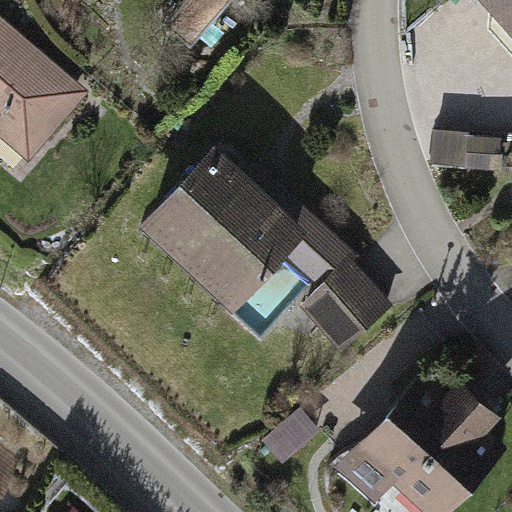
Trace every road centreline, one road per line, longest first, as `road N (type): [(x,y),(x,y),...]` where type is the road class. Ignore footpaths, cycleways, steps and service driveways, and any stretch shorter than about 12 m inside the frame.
road 1 (residential): [(511,339),(447,255),(403,165),(379,65),(375,0)]
road 2 (tertiary): [(0,336),(198,511)]
